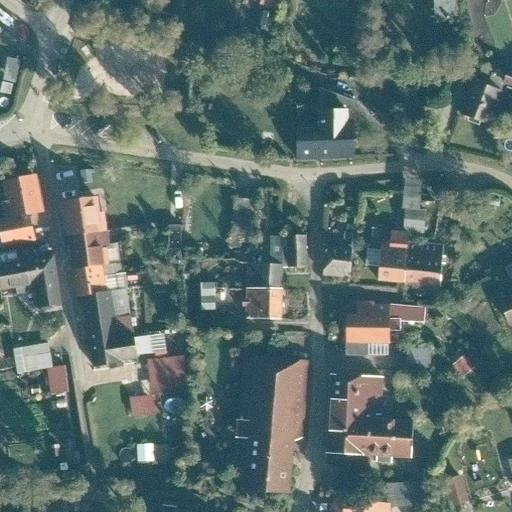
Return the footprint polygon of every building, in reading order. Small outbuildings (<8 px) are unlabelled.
[(255,0),(254,5),(268,10),(271,0),(255,0)] [(351,0),(338,0),(337,8),(349,11),(351,0)] [(256,27),(269,31),(274,15),(261,10),(256,27)] [(465,122),(490,129),(501,90),(511,92),(511,75),(501,73),(498,81),(487,78),(484,90),(475,87),(465,122)] [(297,160),(354,159),(353,96),(319,97),(320,124),(296,125),(297,160)] [(426,209),(421,209),(421,177),(404,177),(403,230),(426,230),(426,209)] [(0,245),(35,241),(32,216),(43,214),(35,178),(0,185),(0,187),(7,219),(0,220),(0,245)] [(63,202),(68,237),(93,233),(102,232),(97,197),(63,202)] [(256,233),(256,197),(235,197),(235,233),(256,233)] [(182,258),(180,228),(166,229),(167,259),(182,258)] [(68,237),(72,268),(97,264),(95,249),(104,247),(102,232),(93,233),(68,237)] [(373,284),(442,289),(444,248),(404,246),(405,234),(390,233),(389,245),(376,244),(373,284)] [(306,238),(289,238),(289,269),(306,269),(306,238)] [(355,281),(357,244),(332,243),(330,280),(355,281)] [(32,309),(61,304),(55,257),(25,262),(32,309)] [(0,287),(28,284),(25,262),(0,265),(0,287)] [(244,319),(282,320),(283,263),(245,262),(244,319)] [(72,268),(77,298),(104,294),(100,264),(97,264),(72,268)] [(215,284),(198,284),(198,312),(215,312),(215,284)] [(503,330),(511,326),(511,285),(502,290),(507,301),(493,306),(503,330)] [(77,298),(83,342),(117,337),(131,335),(129,317),(114,320),(110,293),(104,294),(77,298)] [(343,316),(341,357),(364,358),(365,345),(384,346),(386,307),(354,305),(354,316),(343,316)] [(83,342),(87,370),(135,363),(131,335),(117,337),(83,342)] [(17,375),(46,371),(51,370),(47,345),(13,350),(17,375)] [(407,347),(406,366),(431,367),(431,347),(407,347)] [(185,355),(146,357),(148,393),(187,391),(185,355)] [(302,441),(307,368),(243,364),(240,409),(249,410),(248,423),(234,422),(233,440),(247,440),(244,494),(285,496),(288,440),(302,441)] [(50,396),(67,394),(63,369),(51,370),(46,371),(50,396)] [(380,424),(382,384),(331,381),(326,457),(404,461),(406,426),(380,424)] [(152,394),(130,396),(131,415),(153,413),(152,394)] [(183,455),(171,444),(160,456),(173,467),(183,455)] [(467,503),(459,478),(440,484),(448,509),(467,503)] [(387,487),(387,509),(423,509),(424,488),(387,487)] [(386,511),(387,509),(328,502),(327,511),(386,511)]
